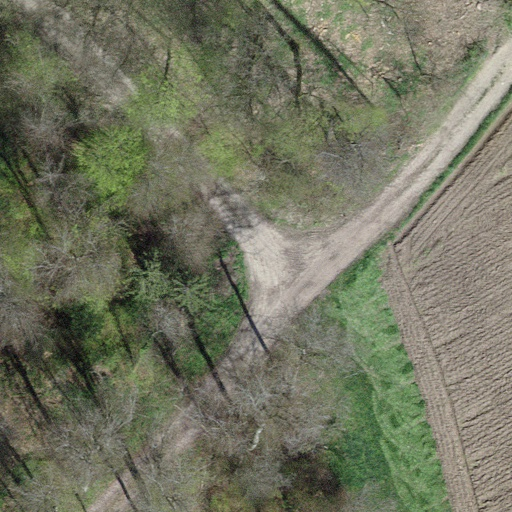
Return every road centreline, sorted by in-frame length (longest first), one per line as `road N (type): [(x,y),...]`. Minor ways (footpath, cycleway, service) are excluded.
road 1 (track): [(511,71),(247,369),(98,511)]
road 2 (track): [(321,283),(41,0)]
